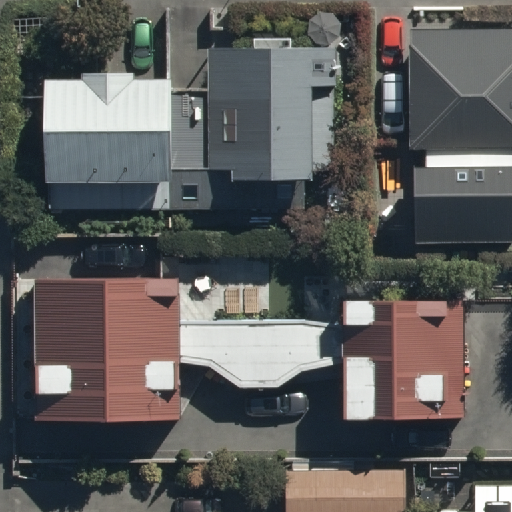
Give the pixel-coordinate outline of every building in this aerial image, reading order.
[(511,29),(414,30),(415,148),(427,148),(511,148),(511,29)] [(337,46),(212,46),(212,89),(212,181),(305,180),(338,180),(337,46)] [(165,77),(44,78),(45,196),(166,195),(165,89),(165,77)] [(166,195),(45,196),(45,209),(305,207),(305,180),(212,181),(212,89),(165,89),(166,195)] [(511,148),(427,148),(427,166),(415,166),(415,238),(511,238),(511,148)] [(180,275),(36,274),(35,412),(179,413),(177,365),(177,315),(180,275)] [(474,292),(340,293),(340,314),(177,315),(177,365),(211,365),(239,386),(279,389),(301,372),(335,372),(335,426),(474,426),(474,292)] [(407,511),(407,461),(285,461),(285,511),(407,511)]
